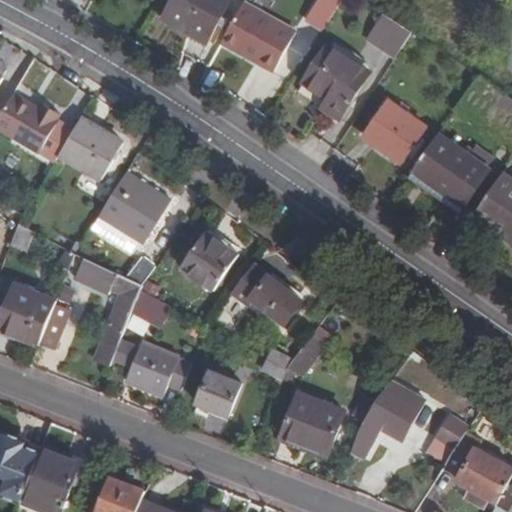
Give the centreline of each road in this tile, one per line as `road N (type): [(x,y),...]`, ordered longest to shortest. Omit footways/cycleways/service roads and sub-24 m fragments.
road 1 (residential): [(0,3),(108,61),(511,335)]
road 2 (residential): [(0,381),(339,511)]
